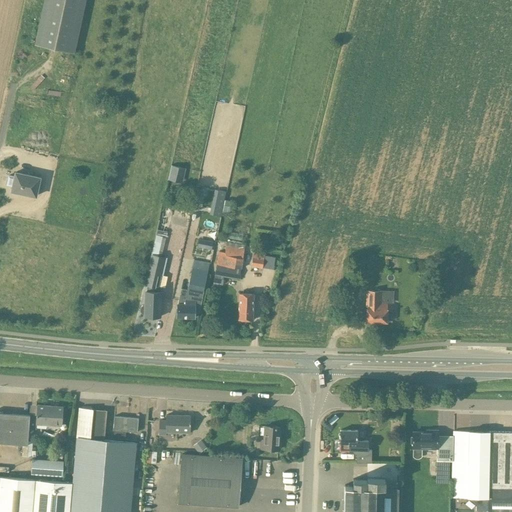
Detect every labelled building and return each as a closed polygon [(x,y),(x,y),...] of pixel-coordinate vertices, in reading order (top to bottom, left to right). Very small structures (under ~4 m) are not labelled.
[(85,0),(44,0),(35,44),(74,52),(85,0)] [(171,164),(168,178),(182,182),(186,167),(171,164)] [(13,185),(12,191),(36,196),(40,177),(16,172),(15,176),(9,174),(7,184),(13,185)] [(221,213),(222,194),(208,193),(207,213),(221,213)] [(232,201),(225,200),(223,213),(229,214),(232,201)] [(198,238),(196,246),(211,249),(213,241),(198,238)] [(222,285),(224,277),(239,279),(241,269),(242,269),(243,258),(245,245),(227,241),(225,252),(219,251),(216,264),(217,264),(213,283),(222,285)] [(263,268),(265,252),(254,250),(251,266),(263,268)] [(147,290),(144,290),(144,303),(142,304),(142,306),(142,308),(144,310),(144,316),(161,316),(161,290),(155,290),(155,286),(156,287),(159,275),(163,276),(167,258),(153,255),(146,284),(147,285),(147,290)] [(194,260),(187,290),(203,294),(210,263),(205,262),(194,260)] [(391,321),(391,314),(387,314),(387,303),(389,303),(390,291),(368,291),(367,308),(367,321),(387,322),(387,321),(391,321)] [(253,320),(254,293),(239,293),(238,320),(253,320)] [(195,318),(196,298),(185,298),(185,304),(177,304),(177,317),(195,318)] [(30,415),(29,429),(37,429),(37,423),(61,425),(63,407),(38,405),(37,415),(30,415)] [(0,511),(130,511),(137,443),(103,440),(105,415),(91,414),(92,409),(79,407),(76,437),(72,483),(0,476),(0,511)] [(0,442),(28,445),(29,429),(30,415),(0,412),(0,442)] [(190,432),(191,415),(166,415),(166,421),(160,421),(159,434),(166,435),(166,432),(190,432)] [(115,416),(113,430),(137,432),(139,418),(115,416)] [(278,449),(280,427),(265,426),(264,440),(261,439),(261,448),(278,449)] [(357,450),(356,462),(371,463),(372,450),(368,449),(368,441),(357,440),(357,430),(340,430),(340,443),(339,443),(339,446),(340,446),(340,450),(349,450),(349,449),(357,450)] [(421,455),(421,454),(422,448),(436,448),(436,460),(452,461),(453,436),(438,435),(438,430),(430,430),(430,432),(413,432),(412,448),(413,448),(412,454),(413,455),(414,456),(415,457),(416,457),(417,457),(418,457),(419,457),(420,456),(421,455)] [(511,511),(511,431),(453,431),(453,436),(452,461),(452,497),(470,497),(476,505),(476,510),(487,510),(487,511),(511,511)] [(146,462),(155,462),(155,456),(177,457),(177,452),(146,451),(146,462)] [(238,507),(242,458),(182,454),(178,502),(238,507)] [(31,474),(62,476),(63,461),(32,459),(31,474)] [(343,511),(375,511),(376,486),(385,486),(385,478),(367,478),(367,479),(353,479),(353,485),(344,485),(343,511)]
